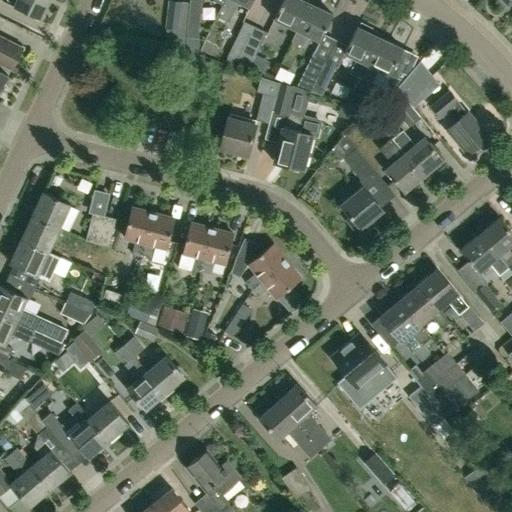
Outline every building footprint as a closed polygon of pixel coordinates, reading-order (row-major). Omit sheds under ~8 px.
[(48,0),(15,0),(13,6),(40,19),(48,0)] [(168,0),(165,28),(187,30),(189,2),(168,0)] [(190,0),(186,37),(198,38),(202,0),(190,0)] [(224,0),(222,5),(217,16),(229,22),(239,2),(249,7),(252,0),(224,0)] [(296,30),(309,3),(301,0),(282,0),(273,19),(296,30)] [(309,3),(296,30),(291,41),(303,46),(308,36),(320,41),(332,15),(309,3)] [(238,62),(254,27),(244,22),(227,56),(228,57),(238,62)] [(380,38),(369,33),(372,28),(362,23),(359,28),(357,27),(344,53),(357,59),(351,72),(361,77),(367,64),(380,38)] [(254,27),(238,62),(249,67),(265,32),(254,27)] [(0,64),(10,70),(22,48),(0,36),(0,64)] [(404,81),(419,61),(418,61),(413,66),(418,56),(380,38),(367,64),(361,77),(372,82),(378,70),(390,76),(386,84),(396,89),(403,80),(404,81)] [(311,91),(325,62),(314,56),(302,81),(296,79),(294,86),(311,91)] [(325,62),(311,91),(322,95),(336,67),(325,62)] [(438,84),(420,63),(398,88),(413,105),(438,84)] [(272,112),(280,82),(261,76),(257,91),(262,93),(256,120),(268,124),(272,112)] [(280,82),(272,112),(286,115),(294,85),(280,82)] [(449,92),(443,84),(425,100),(431,107),(439,116),(447,110),(456,122),(448,129),(469,154),(488,138),(449,92)] [(409,127),(421,118),(397,89),(390,94),(386,99),(409,127)] [(317,136),(321,120),(290,112),(286,127),(283,127),(273,162),(303,170),(312,134),(317,136)] [(247,155),(255,124),(228,117),(219,148),(247,155)] [(393,138),(406,153),(424,175),(444,158),(426,136),(416,145),(403,129),(393,138)] [(374,169),(344,134),(334,146),(361,179),(374,169)] [(403,192),(424,175),(406,153),(385,170),(403,192)] [(360,234),(374,223),(373,218),(383,210),(364,186),(341,204),(352,217),(350,221),(360,234)] [(59,229),(70,205),(44,192),(32,217),(59,229)] [(141,257),(153,214),(131,208),(123,238),(136,241),(132,255),(141,257)] [(98,242),(104,216),(93,213),(86,239),(98,242)] [(153,214),(141,257),(151,259),(154,246),(167,249),(175,219),(153,214)] [(104,216),(98,242),(108,245),(115,219),(104,216)] [(509,267),(508,268),(511,272),(511,252),(508,248),(511,244),(511,229),(500,216),(480,233),(509,267)] [(21,241),(48,253),(59,229),(32,217),(27,229),(21,241)] [(201,272),(212,229),(191,224),(179,266),(201,272)] [(212,229),(201,272),(210,274),(213,261),(226,264),(233,235),(212,229)] [(501,274),(508,268),(509,267),(480,233),(462,249),(480,271),(489,263),(499,275),(501,274)] [(60,259),(48,254),(48,253),(21,241),(10,265),(39,279),(40,277),(49,281),(60,259)] [(271,244),(248,263),(257,273),(245,282),(251,289),(286,261),(271,244)] [(286,261),(251,289),(257,296),(268,287),(277,297),(300,278),(286,261)] [(459,314),(468,306),(438,269),(418,284),(440,310),(449,302),(459,314)] [(491,311),(492,311),(492,310),(498,305),(500,304),(502,302),(486,282),(475,291),(491,311)] [(442,328),(450,321),(440,310),(418,284),(400,300),(421,326),(432,316),(442,328)] [(61,342),(67,330),(23,310),(28,298),(1,285),(0,287),(0,286),(0,314),(36,331),(44,334),(61,342)] [(70,290),(60,313),(84,323),(92,309),(96,303),(70,290)] [(160,308),(153,306),(153,304),(131,297),(125,314),(155,325),(160,308)] [(400,300),(380,316),(402,342),(412,334),(422,345),(431,337),(421,326),(400,300)] [(251,308),(242,303),(224,330),(231,335),(237,330),(251,309),(251,308)] [(188,313),(164,305),(158,325),(182,333),(188,313)] [(201,339),(208,312),(193,308),(186,335),(201,339)] [(31,342),(36,331),(0,314),(0,344),(6,347),(7,345),(11,335),(30,344),(31,342)] [(153,341),(159,328),(140,320),(134,333),(153,341)] [(84,329),(72,339),(73,341),(76,345),(90,360),(102,350),(84,329)] [(36,331),(31,342),(59,355),(64,344),(61,342),(44,334),(36,331)] [(359,409),(397,377),(360,333),(331,357),(346,375),(337,382),(359,409)] [(123,344),(134,356),(134,355),(142,348),(132,336),(123,344)] [(401,348),(412,360),(422,351),(411,339),(401,348)] [(73,341),(64,349),(66,351),(74,361),(80,368),(90,360),(76,345),(73,341)] [(11,347),(7,345),(6,347),(0,344),(0,354),(6,357),(11,347)] [(148,371),(134,355),(134,356),(123,344),(114,352),(137,379),(128,387),(146,409),(166,392),(148,371)] [(435,381),(457,364),(447,352),(426,369),(435,381)] [(26,367),(6,357),(0,354),(0,369),(21,379),(26,367)] [(148,371),(166,392),(184,377),(166,356),(148,371)] [(118,385),(126,379),(111,360),(104,366),(118,385)] [(444,392),(466,375),(457,364),(435,381),(444,392)] [(416,365),(408,371),(420,386),(433,402),(433,401),(444,392),(435,381),(426,369),(422,372),(416,365)] [(445,417),(472,396),(479,390),(466,375),(444,392),(433,401),(433,402),(445,417)] [(298,422),(321,448),(331,439),(308,413),(317,405),(298,383),(279,400),(298,422)] [(433,402),(420,386),(409,395),(434,426),(445,417),(433,402)] [(50,489),(71,472),(60,459),(69,452),(64,445),(63,446),(41,420),(41,419),(29,405),(23,397),(6,419),(15,424),(19,421),(23,417),(38,434),(37,435),(42,440),(34,446),(43,456),(31,467),(50,489)] [(310,458),(321,448),(298,422),(279,400),(260,417),(279,439),(287,432),(310,458)] [(75,403),(107,441),(128,424),(109,401),(90,417),(76,402),(75,403)] [(107,441),(75,403),(68,409),(72,414),(61,424),(56,419),(57,418),(51,412),(41,419),(41,420),(63,446),(64,445),(70,438),(87,458),(107,441)] [(0,460),(0,494),(11,484),(29,506),(50,489),(31,467),(16,449),(5,457),(7,459),(0,460)] [(228,511),(232,507),(222,494),(242,478),(227,460),(220,465),(207,449),(186,466),(209,494),(196,505),(201,511),(228,511)] [(395,474),(375,452),(363,462),(383,484),(395,474)] [(296,499),(311,489),(296,466),(281,476),(296,499)] [(188,511),(190,511),(172,489),(155,503),(160,511),(188,511)] [(160,511),(155,503),(143,511),(160,511)]
